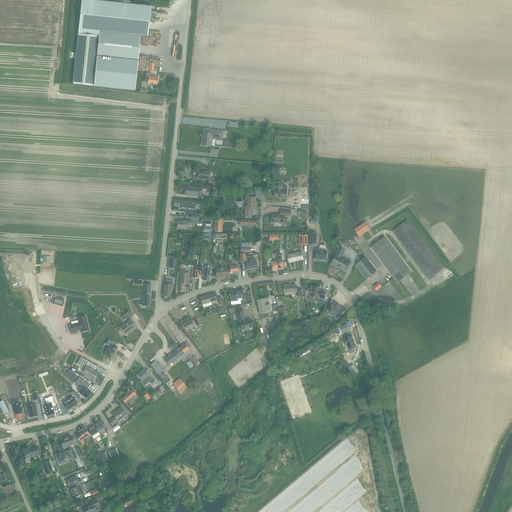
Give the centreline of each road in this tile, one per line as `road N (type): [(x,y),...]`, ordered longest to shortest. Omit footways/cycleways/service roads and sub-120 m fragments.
road 1 (residential): [(161,312),(189,0)]
road 2 (residential): [(161,312),(198,292),(296,275),(330,280),(354,309)]
road 3 (unclassified): [(354,309),(405,511)]
road 4 (residential): [(121,376),(111,370),(70,414),(16,427)]
road 5 (residential): [(18,438),(80,422),(121,376)]
